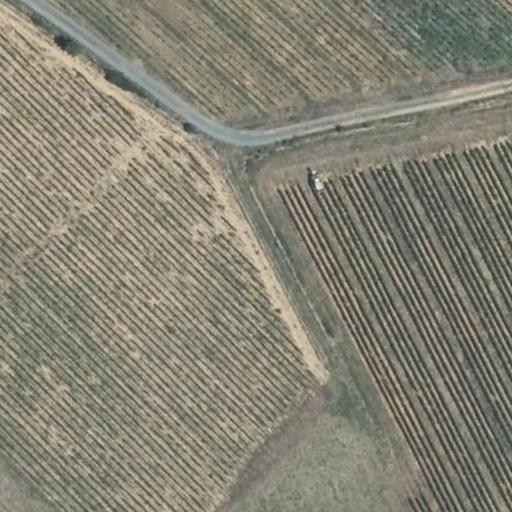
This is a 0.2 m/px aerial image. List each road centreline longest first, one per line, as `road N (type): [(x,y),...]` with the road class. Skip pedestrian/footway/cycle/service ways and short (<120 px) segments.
road 1 (track): [(264,135),(238,137),(199,118),(33,0)]
road 2 (track): [(264,135),(511,89)]
